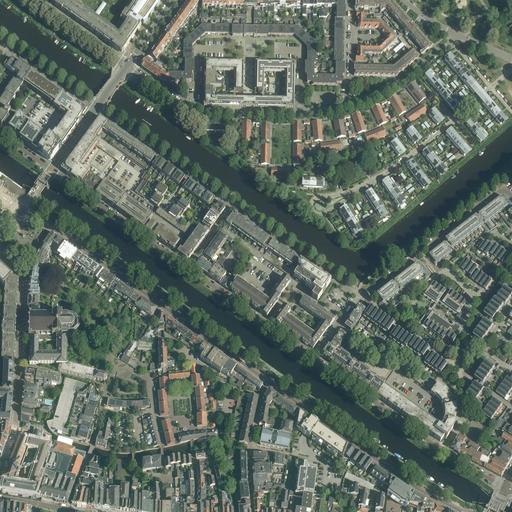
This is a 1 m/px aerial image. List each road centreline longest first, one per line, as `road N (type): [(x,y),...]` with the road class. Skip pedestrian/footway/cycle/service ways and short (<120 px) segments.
road 1 (residential): [(462,511),(42,220)]
road 2 (residential): [(357,295),(498,191),(511,197)]
road 3 (residential): [(367,184),(511,67)]
road 4 (residential): [(187,267),(52,169)]
road 5 (residential): [(443,451),(313,357)]
road 6 (residential): [(313,357),(187,267)]
road 7 (residential): [(232,205),(355,293)]
road 8 (residential): [(460,36),(392,87),(348,107)]
road 9 (residential): [(19,366),(23,277),(0,250)]
road 10 (residential): [(367,184),(314,198),(311,209),(321,214),(356,193)]
